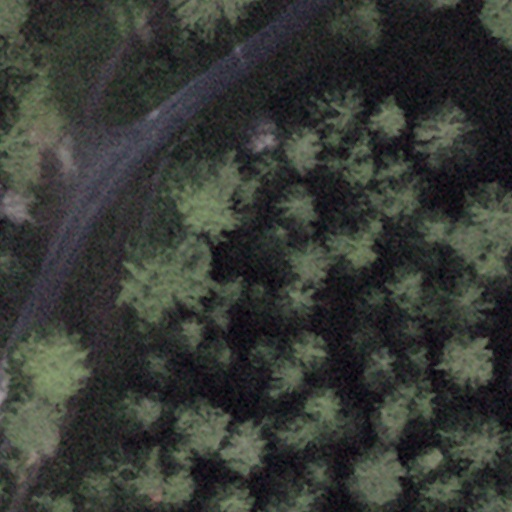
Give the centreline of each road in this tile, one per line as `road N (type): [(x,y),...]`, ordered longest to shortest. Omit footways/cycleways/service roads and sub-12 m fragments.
road 1 (track): [(99,151),(165,122),(325,0)]
road 2 (track): [(99,151),(0,359)]
